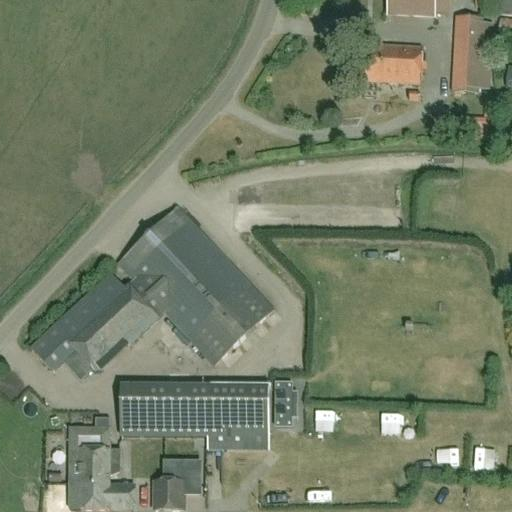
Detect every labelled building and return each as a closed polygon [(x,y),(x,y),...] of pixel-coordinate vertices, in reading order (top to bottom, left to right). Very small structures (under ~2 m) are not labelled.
[(388,0),(388,20),(437,24),(437,0),(388,0)] [(452,96),(480,98),(484,21),(456,19),(452,96)] [(365,86),(421,89),(423,53),(367,50),(365,86)] [(421,96),(409,95),(409,104),(420,104),(421,96)] [(434,141),(449,142),(450,120),(435,119),(434,141)] [(458,121),(457,143),(489,145),(490,123),(458,121)] [(56,375),(78,354),(73,348),(104,318),(132,348),(167,315),(217,368),(276,312),(182,211),(122,267),(137,283),(128,292),(113,277),(34,352),(56,375)] [(282,402),(297,402),(297,382),(282,382),(282,402)] [(271,441),(272,390),(123,389),(123,440),(209,441),(209,454),(231,454),(231,441),(271,441)] [(295,404),(278,405),(278,418),(295,417),(295,404)] [(430,433),(449,432),(447,410),(428,411),(430,433)] [(403,411),(380,411),(380,425),(403,425),(403,411)] [(0,452),(26,452),(26,427),(0,426),(0,452)] [(81,495),(80,511),(135,511),(135,490),(111,490),(111,481),(119,477),(119,472),(121,472),(121,455),(111,455),(111,433),(70,433),(70,494),(81,495)] [(186,511),(187,484),(154,484),(153,511),(186,511)]
